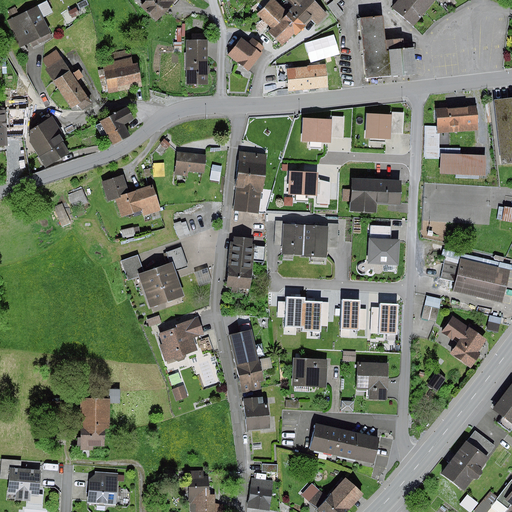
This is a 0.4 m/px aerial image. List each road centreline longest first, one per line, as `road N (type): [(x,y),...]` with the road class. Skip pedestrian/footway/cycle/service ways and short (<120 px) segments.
road 1 (residential): [(241,105),(217,312),(243,461),(242,511)]
road 2 (tertiary): [(241,105),(184,109),(115,153),(0,192)]
road 3 (residential): [(410,288),(418,87)]
road 4 (residential): [(422,462),(404,425),(410,288)]
road 5 (tertiary): [(418,87),(241,105)]
road 6 (primary): [(511,346),(422,462)]
road 7 (residential): [(410,288),(271,281)]
